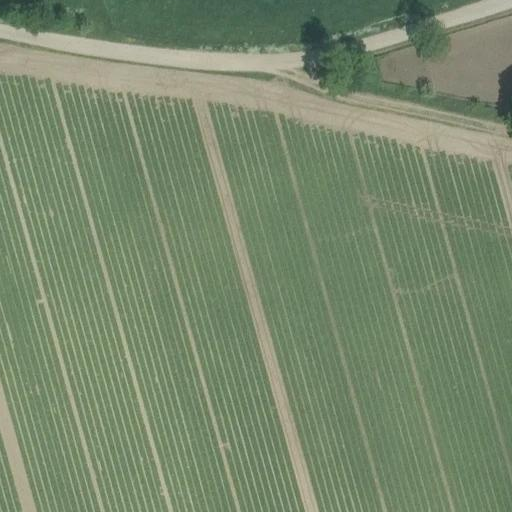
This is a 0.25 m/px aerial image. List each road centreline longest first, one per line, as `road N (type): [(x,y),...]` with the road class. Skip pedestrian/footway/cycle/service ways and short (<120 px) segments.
road 1 (track): [(256,65),(338,54),(511,1)]
road 2 (track): [(511,130),(256,65)]
road 3 (track): [(256,65),(0,30)]
